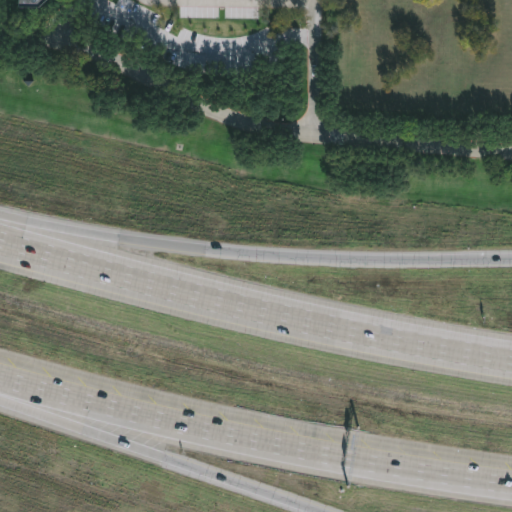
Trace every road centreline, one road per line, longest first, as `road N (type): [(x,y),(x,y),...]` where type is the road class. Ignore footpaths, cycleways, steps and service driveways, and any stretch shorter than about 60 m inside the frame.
road 1 (residential): [(511,154),(246,125),(84,50),(0,35)]
road 2 (motorway): [(511,347),(240,290),(0,226)]
road 3 (motorway): [(0,388),(253,452),(511,496)]
road 4 (motorway): [(511,258),(302,258),(93,233)]
road 5 (motorway): [(0,399),(319,511)]
road 6 (residential): [(314,0),(314,137)]
